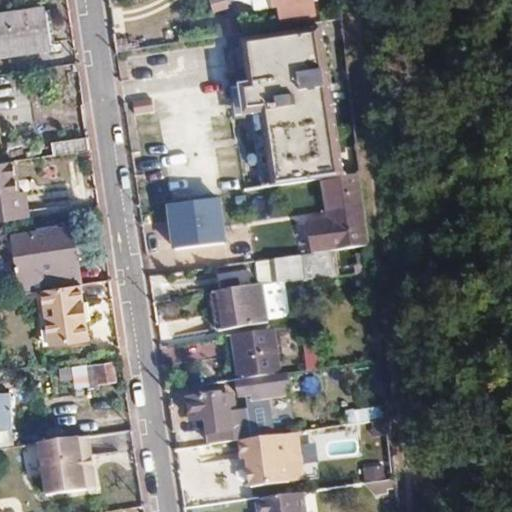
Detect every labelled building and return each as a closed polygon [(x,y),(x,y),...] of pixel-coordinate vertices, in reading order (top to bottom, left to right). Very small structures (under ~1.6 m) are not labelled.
[(292,19),(310,16),(307,0),(267,0),(269,8),(279,7),(290,5),(292,19)] [(290,5),(279,7),(281,20),(292,19),(290,5)] [(0,53),(48,47),(42,12),(0,18),(0,53)] [(323,180),(337,178),(327,107),(333,107),(328,74),(322,75),(316,35),(246,45),(251,85),(246,85),(261,189),(323,180)] [(246,87),(235,88),(238,119),(249,118),(246,87)] [(156,106),(136,107),(137,132),(157,131),(156,106)] [(52,143),(53,156),(88,150),(85,138),(52,143)] [(18,190),(14,162),(0,163),(0,213),(27,209),(25,189),(18,190)] [(353,249),(345,178),(337,178),(323,180),(329,221),(310,224),(314,254),(333,251),(353,249)] [(226,196),(171,204),(178,252),(233,244),(226,196)] [(0,213),(0,220),(29,216),(27,209),(0,213)] [(79,284),(82,284),(73,227),(13,237),(22,293),(35,291),(42,290),(79,284)] [(268,260),(272,285),(338,276),(333,251),(314,254),(268,260)] [(272,285),(268,260),(256,262),(259,287),(264,287),(272,285)] [(42,290),(50,345),(88,339),(85,322),(82,303),(79,284),(42,290)] [(269,323),(264,287),(259,287),(219,293),(224,328),(269,323)] [(42,290),(35,291),(44,345),(50,345),(42,290)] [(88,302),(82,303),(85,322),(90,320),(88,302)] [(232,336),(238,381),(281,375),(274,330),(232,336)] [(115,381),(111,363),(92,366),(95,384),(115,381)] [(87,365),(61,369),(63,381),(89,377),(87,365)] [(289,394),(286,374),(281,375),(238,381),(241,397),(264,394),(265,398),(289,394)] [(0,450),(13,449),(10,394),(0,394),(0,450)] [(240,440),(248,439),(246,430),(234,432),(230,407),(223,408),(221,394),(188,399),(191,422),(207,420),(210,445),(240,440)] [(290,481),(283,434),(248,439),(240,440),(242,459),(247,458),(249,469),(251,487),(290,481)] [(87,438),(80,439),(87,491),(95,490),(87,438)] [(87,491),(80,439),(40,445),(48,496),(87,491)] [(305,511),(303,493),(257,499),(259,511),(305,511)]
